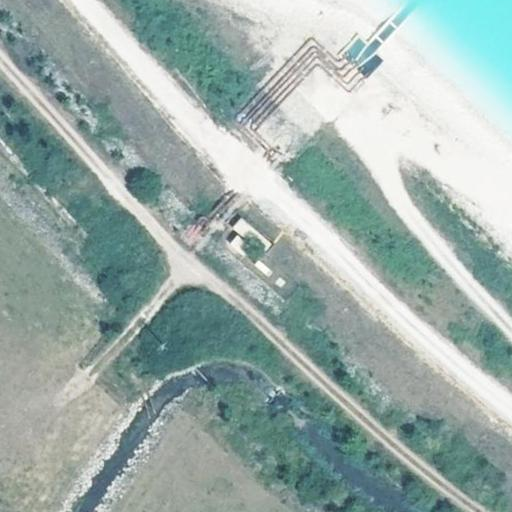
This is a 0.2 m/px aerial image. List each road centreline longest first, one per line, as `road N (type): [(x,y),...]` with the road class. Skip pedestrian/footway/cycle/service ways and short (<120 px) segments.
road 1 (track): [(479,511),(192,266),(0,59)]
road 2 (track): [(83,0),(257,179),(511,411)]
